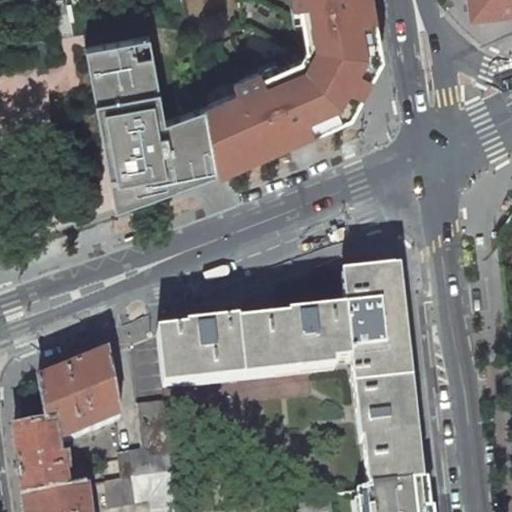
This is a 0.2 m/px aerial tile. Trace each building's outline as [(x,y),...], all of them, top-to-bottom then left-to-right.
[(368,0),(292,0),(293,6),(300,5),(307,47),(299,59),(261,76),(258,71),(232,83),(236,92),(202,107),(210,155),(209,155),(213,173),(346,114),(378,56),(368,0)] [(511,0),(466,0),(467,4),(478,13),(511,9),(511,0)] [(112,211),(213,173),(209,155),(210,155),(202,107),(163,122),(147,37),(83,49),(112,211)] [(185,329),(185,331),(155,335),(160,383),(349,363),(358,444),(360,443),(365,491),(415,485),(391,272),(340,277),(344,311),(287,317),(287,320),(237,326),(236,323),(185,329)] [(107,354),(37,383),(44,426),(57,423),(59,444),(113,421),(119,418),(107,354)] [(120,480),(170,471),(162,401),(136,404),(141,449),(117,454),(120,480)] [(44,426),(12,432),(21,499),(66,490),(63,469),(69,468),(68,456),(61,457),(59,444),(57,423),(44,426)] [(120,480),(104,483),(108,508),(148,501),(149,511),(174,511),(170,471),(120,480)] [(426,511),(423,484),(415,485),(365,491),(364,491),(366,511),(426,511)] [(66,490),(21,499),(23,511),(88,511),(85,487),(66,490)] [(366,511),(364,491),(355,492),(356,511),(366,511)]
